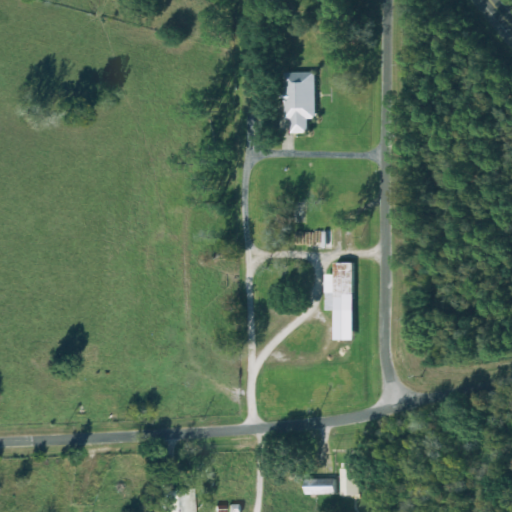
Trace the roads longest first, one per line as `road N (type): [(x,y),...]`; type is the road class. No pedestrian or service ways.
road 1 (residential): [(511,375),(398,388),(251,426),(0,438)]
road 2 (residential): [(398,388),(383,378),(390,0)]
